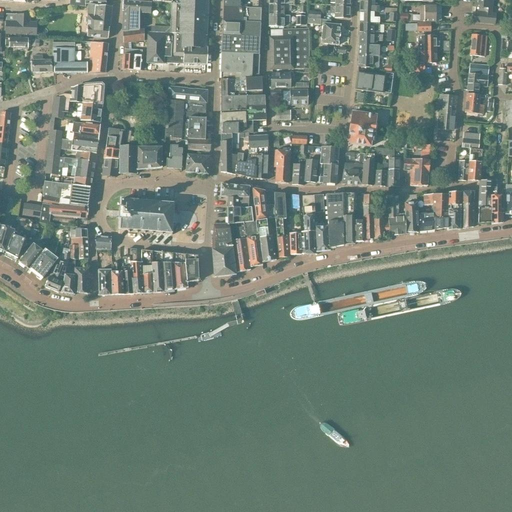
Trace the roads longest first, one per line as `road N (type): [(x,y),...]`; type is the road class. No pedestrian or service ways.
road 1 (tertiary): [(207,296),(352,257),(511,231)]
road 2 (residential): [(266,0),(270,127)]
road 3 (residential): [(459,143),(455,25)]
